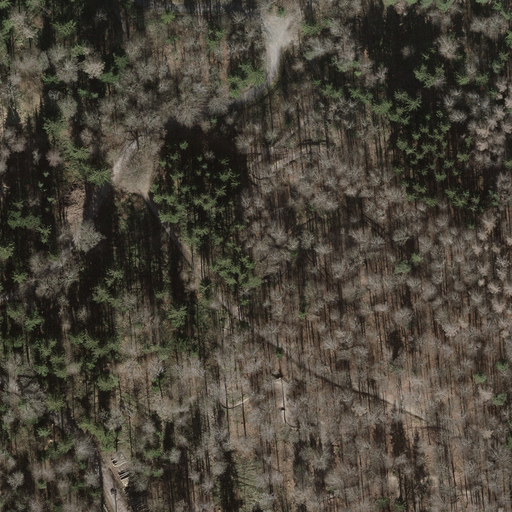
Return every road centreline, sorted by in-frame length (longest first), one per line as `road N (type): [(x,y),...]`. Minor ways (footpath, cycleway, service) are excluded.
road 1 (track): [(134,0),(255,16),(271,34),(269,77),(246,97),(132,147),(53,270),(0,299)]
road 2 (track): [(124,511),(77,433),(29,392),(0,379)]
